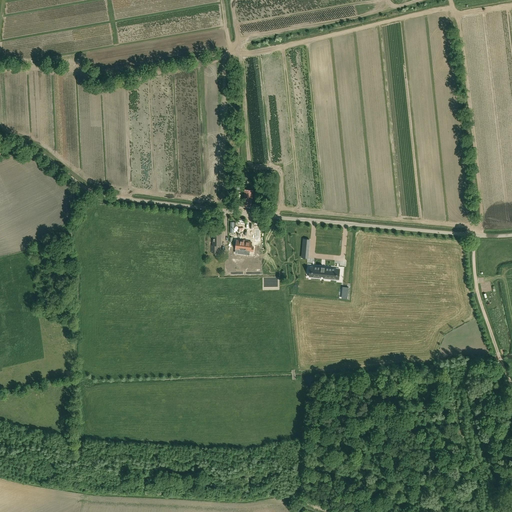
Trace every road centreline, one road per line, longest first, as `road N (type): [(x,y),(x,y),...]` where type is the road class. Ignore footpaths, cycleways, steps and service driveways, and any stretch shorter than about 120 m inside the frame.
road 1 (unclassified): [(511,235),(234,213),(83,187)]
road 2 (track): [(234,213),(236,81),(224,0)]
